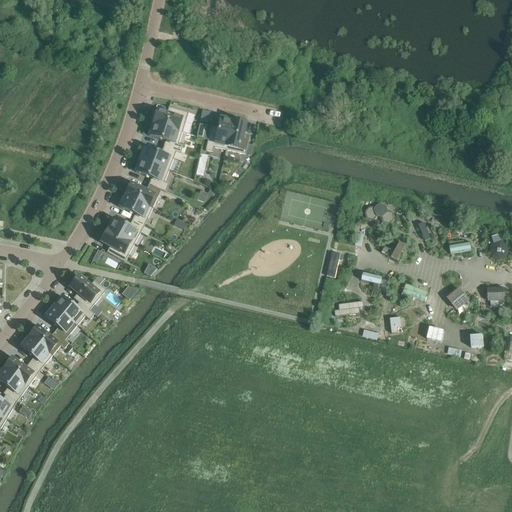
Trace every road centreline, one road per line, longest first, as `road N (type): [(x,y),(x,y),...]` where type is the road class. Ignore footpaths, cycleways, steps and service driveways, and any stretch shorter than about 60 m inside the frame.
road 1 (residential): [(58,265),(110,174),(140,84)]
road 2 (residential): [(140,84),(280,118)]
road 3 (track): [(511,392),(448,482),(460,511)]
